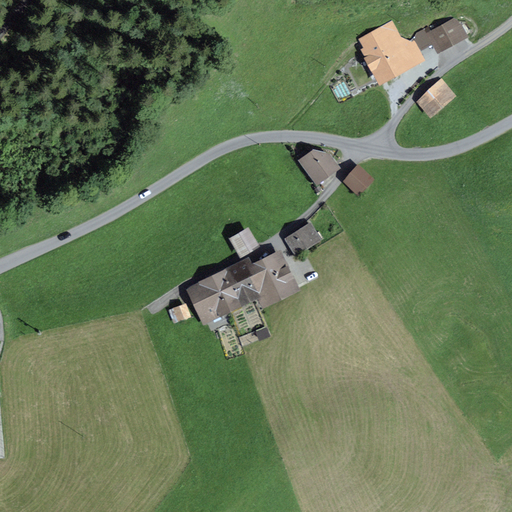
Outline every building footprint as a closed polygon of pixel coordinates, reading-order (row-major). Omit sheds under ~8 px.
[(462,35),(453,18),(430,31),(439,47),(462,35)] [(373,67),(380,79),(420,57),(412,43),(403,38),(399,34),(392,22),(362,39),(371,56),(365,60),(370,69),(373,67)] [(443,82),(421,101),(431,113),(453,94),(443,82)] [(305,153),(299,156),(318,182),(328,175),(326,173),(332,168),(334,165),(327,156),(313,153),(308,157),(305,153)] [(358,169),(347,181),(361,193),(366,188),(363,185),(368,179),(358,169)] [(307,226),(287,239),(295,252),(315,240),(307,226)] [(247,232),(234,240),(241,253),(255,245),(247,232)] [(265,301),(293,288),(277,255),(249,269),(265,301)] [(242,264),(229,271),(235,283),(232,285),(240,302),(257,294),(242,264)] [(235,283),(229,271),(202,283),(208,296),(196,302),(205,321),(217,315),(212,304),(215,303),(219,312),(240,302),(232,285),(235,283)] [(188,313),(183,305),(176,310),(181,318),(188,313)]
